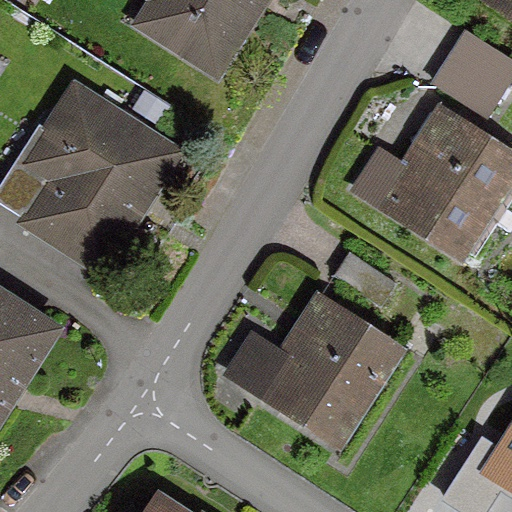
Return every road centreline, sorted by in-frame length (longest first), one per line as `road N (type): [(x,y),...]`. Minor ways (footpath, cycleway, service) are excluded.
road 1 (residential): [(372,0),(146,372)]
road 2 (residential): [(146,372),(324,511)]
road 3 (residential): [(146,372),(96,453),(44,511)]
